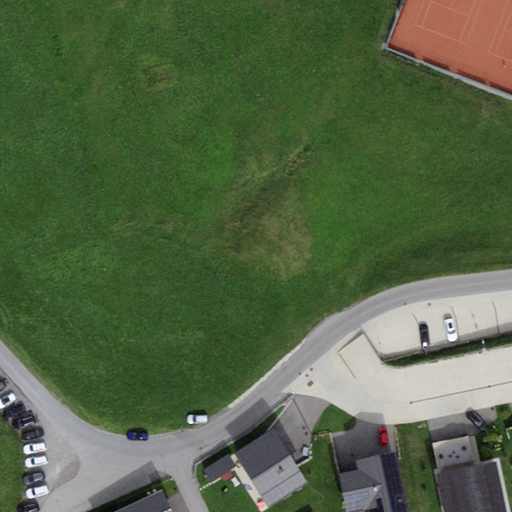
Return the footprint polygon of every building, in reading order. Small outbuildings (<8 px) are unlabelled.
[(308,483),(275,429),(235,454),(268,507),(308,483)] [(409,511),(396,453),(355,462),(357,471),(338,475),(346,511),(354,511),(367,509),(367,511),(409,511)] [(204,469),(212,481),(235,467),(227,454),(204,469)] [(505,511),(496,462),(436,475),(443,511),(505,511)] [(170,511),(161,491),(115,511),(170,511)]
